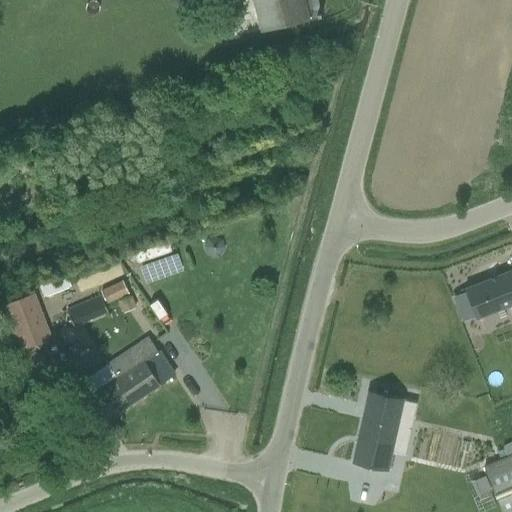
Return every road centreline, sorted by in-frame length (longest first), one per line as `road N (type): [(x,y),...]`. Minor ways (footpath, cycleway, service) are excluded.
road 1 (unclassified): [(0,508),(92,470),(135,462),(272,480)]
road 2 (unclassified): [(272,480),(338,219)]
road 3 (unclassified): [(338,219),(398,0)]
road 4 (unclassified): [(338,219),(422,234),(511,204)]
